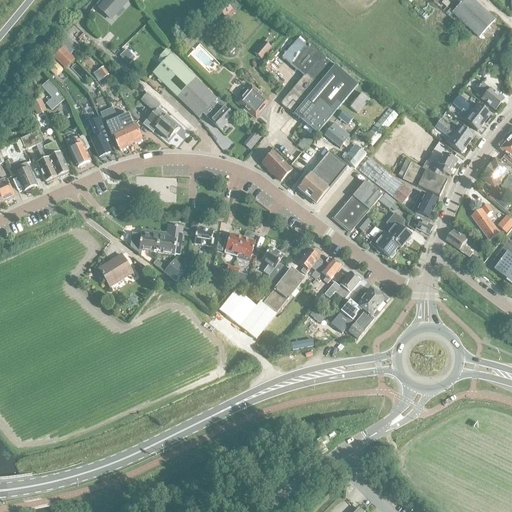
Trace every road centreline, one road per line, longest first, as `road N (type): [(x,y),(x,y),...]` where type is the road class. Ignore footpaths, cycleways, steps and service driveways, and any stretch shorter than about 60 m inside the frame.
road 1 (residential): [(426,290),(398,281),(252,176),(196,160),(134,163),(0,219)]
road 2 (secondary): [(31,486),(120,459),(279,384),(396,361)]
road 3 (unclassified): [(264,511),(308,473),(401,417),(421,389)]
road 4 (tertiary): [(434,261),(463,183),(511,118)]
